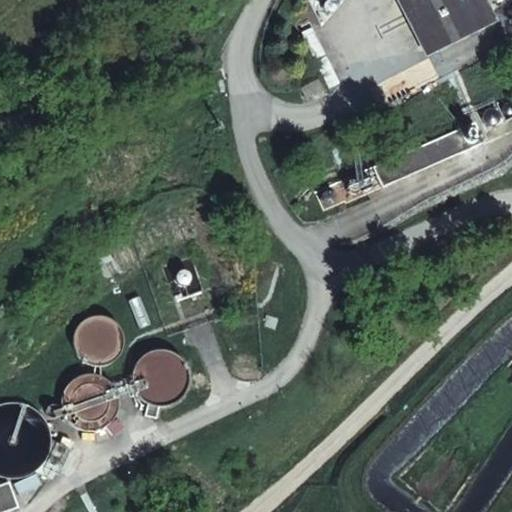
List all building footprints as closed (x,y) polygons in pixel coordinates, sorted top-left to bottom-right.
[(480,0),(409,0),(434,49),(491,20),(480,0)] [(474,122),(372,167),(381,187),(483,142),(474,122)] [(183,268),(179,269),(176,271),(175,274),(174,278),(175,281),(177,283),(180,285),(184,285),(187,284),(190,282),(191,279),(191,276),(191,273),(189,270),(186,269),(183,268)] [(46,458),(48,456),(49,453),(49,451),(50,448),(51,445),(51,443),(51,440),(51,439),(51,437),(50,432),(48,424),(45,419),(40,413),(36,409),(32,406),(25,403),(19,402),(11,401),(6,401),(1,403),(0,402),(0,476),(5,478),(13,478),(19,478),(27,476),(31,473),(35,471),(36,470),(38,469),(40,467),(42,465),(43,463),(45,460),(46,458)] [(66,446),(51,439),(51,440),(51,443),(51,445),(50,448),(49,451),(49,453),(48,456),(46,458),(45,460),(43,463),(42,465),(40,467),(38,469),(36,470),(35,471),(51,478),(66,446)] [(8,482),(0,484),(0,511),(6,511),(11,509),(17,507),(8,482)]
